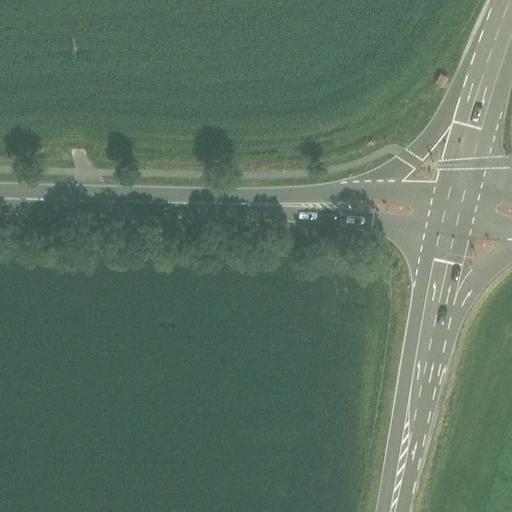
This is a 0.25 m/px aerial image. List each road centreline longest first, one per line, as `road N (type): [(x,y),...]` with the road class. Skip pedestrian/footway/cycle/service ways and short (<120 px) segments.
road 1 (secondary): [(434,221),(382,511)]
road 2 (secondary): [(265,204),(0,198)]
road 3 (secondary): [(487,41),(409,157),(388,174),(317,192)]
road 4 (secondary): [(423,405),(462,223)]
road 5 (secondary): [(423,405),(439,383),(462,306),(511,253)]
road 6 (secondary): [(265,204),(434,221)]
road 7 (tertiary): [(487,41),(440,192)]
road 8 (tertiary): [(470,192),(511,58)]
road 9 (secondary): [(440,192),(317,192)]
